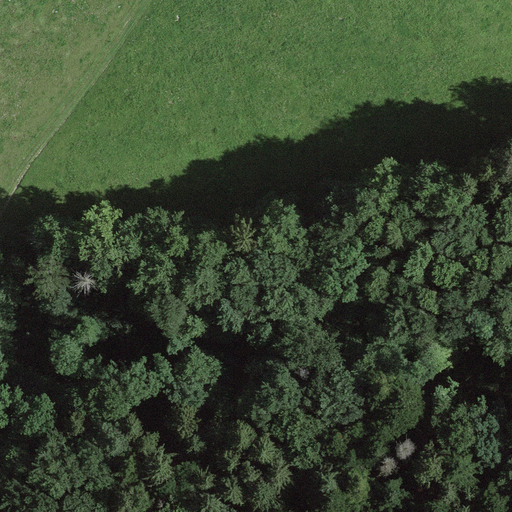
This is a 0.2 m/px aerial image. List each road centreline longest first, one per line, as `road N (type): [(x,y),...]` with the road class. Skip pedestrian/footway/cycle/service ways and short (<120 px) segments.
road 1 (track): [(0,240),(237,206),(392,204)]
road 2 (track): [(127,0),(0,188)]
road 3 (track): [(392,204),(511,163)]
